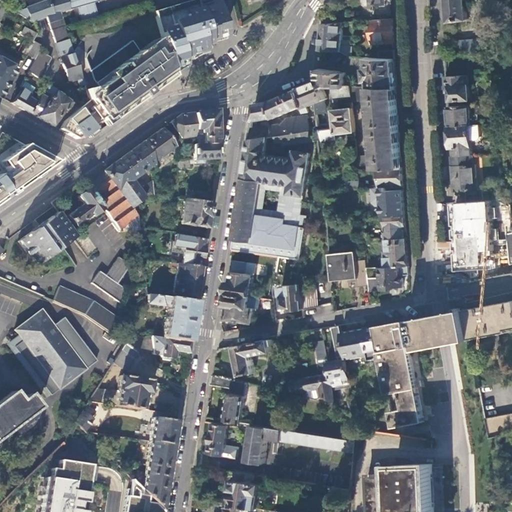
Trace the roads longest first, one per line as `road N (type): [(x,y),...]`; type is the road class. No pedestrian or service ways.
road 1 (residential): [(418,0),(435,297)]
road 2 (tertiary): [(242,86),(203,344)]
road 3 (residential): [(435,297),(203,344)]
road 4 (secondary): [(242,86),(164,108),(89,159)]
road 5 (tertiary): [(203,344),(178,511)]
